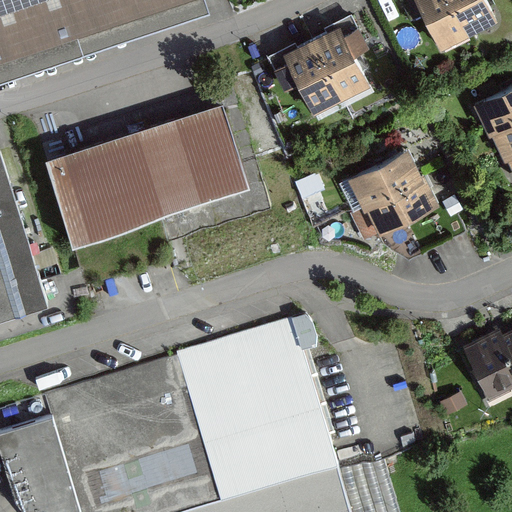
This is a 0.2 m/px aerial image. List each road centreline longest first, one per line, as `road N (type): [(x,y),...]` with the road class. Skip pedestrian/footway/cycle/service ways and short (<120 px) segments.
road 1 (residential): [(0,365),(316,265),(349,267),(422,300),(511,279)]
road 2 (residential): [(0,107),(302,0)]
